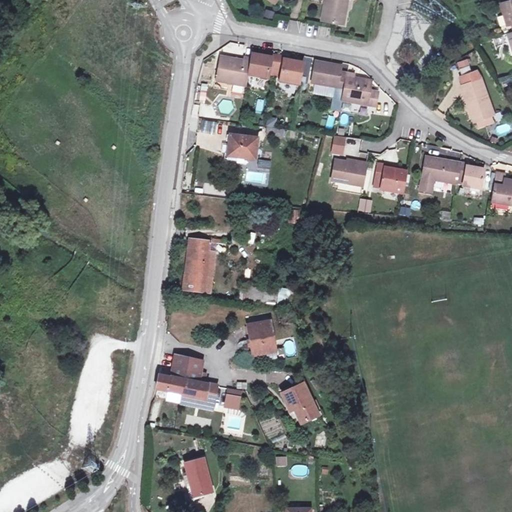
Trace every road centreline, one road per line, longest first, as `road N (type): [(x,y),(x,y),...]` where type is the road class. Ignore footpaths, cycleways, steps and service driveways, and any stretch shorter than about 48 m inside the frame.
road 1 (tertiary): [(185,48),(124,454),(102,492),(85,503)]
road 2 (residential): [(199,27),(218,24),(360,54),(437,125),(511,159)]
